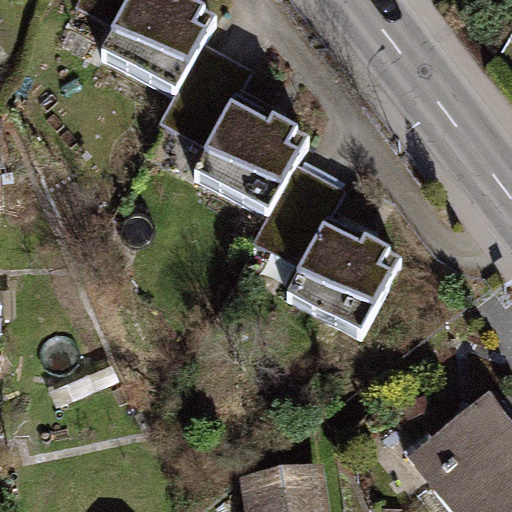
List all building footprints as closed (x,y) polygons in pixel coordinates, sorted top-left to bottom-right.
[(81,0),(75,12),(118,35),(104,61),(177,100),(203,50),(217,24),(172,0),(81,0)] [(254,76),(203,50),(177,100),(162,127),(211,153),(196,181),(271,221),(298,171),(311,146),(238,108),(254,76)] [(347,197),(298,171),(271,221),(255,251),(305,277),(290,304),(364,342),(403,268),(330,229),(347,197)] [(511,511),(511,418),(498,400),(413,466),(448,511),(511,511)] [(324,511),(322,487),(237,498),(239,511),(324,511)]
